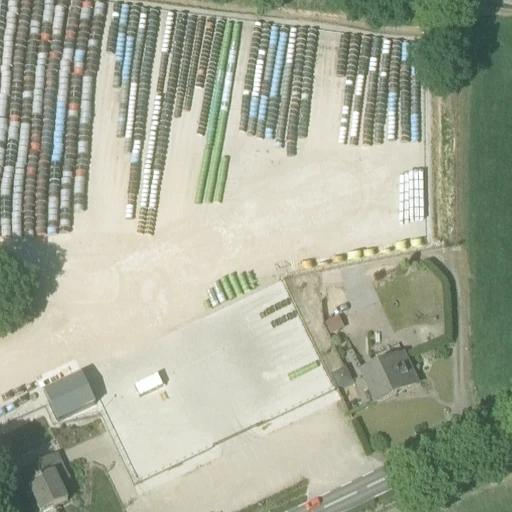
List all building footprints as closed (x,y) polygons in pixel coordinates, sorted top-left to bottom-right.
[(85,70),(86,3),(50,2),(49,69),(85,70)] [(353,118),(352,243),(443,243),(444,118),(353,118)] [(335,321),(323,327),(329,338),(341,333),(335,321)] [(374,406),(417,386),(403,357),(360,377),(374,406)] [(134,388),(139,400),(163,389),(158,377),(134,388)] [(44,395),(58,425),(95,407),(81,378),(44,395)] [(20,474),(38,511),(48,511),(67,503),(54,476),(63,472),(56,457),(20,474)]
